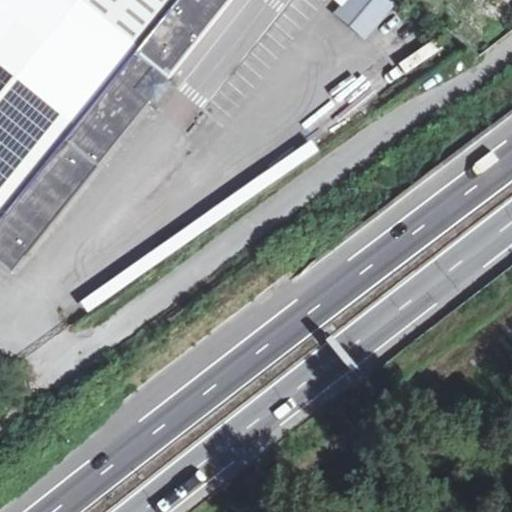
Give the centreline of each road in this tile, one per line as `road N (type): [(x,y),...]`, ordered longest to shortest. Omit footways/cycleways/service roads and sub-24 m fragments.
road 1 (trunk): [(511,159),(52,511)]
road 2 (trunk): [(145,511),(511,225)]
road 3 (track): [(511,335),(265,511)]
